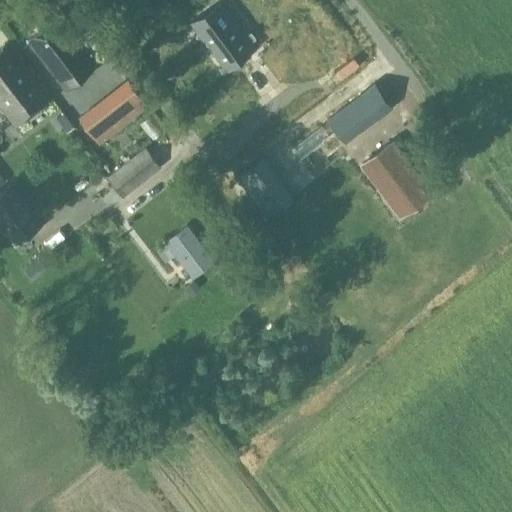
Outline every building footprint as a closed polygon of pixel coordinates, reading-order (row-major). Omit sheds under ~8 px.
[(254,38),(255,38),(251,31),(249,32),(225,0),(224,0),(194,23),(225,65),(257,42),(254,38)] [(28,40),(67,91),(95,70),(56,19),(28,40)] [(8,41),(0,47),(0,106),(15,127),(51,98),(8,41)] [(126,78),(79,116),(101,143),(148,106),(126,78)] [(392,114),(378,90),(317,126),(331,149),(392,114)] [(383,129),(401,151),(407,145),(389,124),(383,129)] [(281,215),(304,197),(262,141),(238,159),(281,215)] [(377,152),(362,163),(377,183),(392,203),(399,198),(407,192),(411,198),(415,204),(423,198),(430,192),(411,166),(392,141),(377,152)] [(145,147),(107,178),(124,198),(161,166),(145,147)] [(362,177),(298,229),(332,270),(396,217),(362,177)] [(0,227),(14,247),(43,225),(12,183),(0,191),(0,227)] [(188,225),(165,242),(192,277),(214,260),(188,225)] [(370,263),(388,251),(382,242),(364,254),(370,263)] [(46,269),(38,258),(25,268),(33,279),(46,269)] [(355,284),(362,293),(375,282),(367,273),(355,284)] [(345,297),(356,283),(345,275),(334,289),(345,297)] [(185,288),(191,294),(199,288),(194,281),(185,288)] [(376,331),(396,316),(386,304),(366,319),(376,331)]
